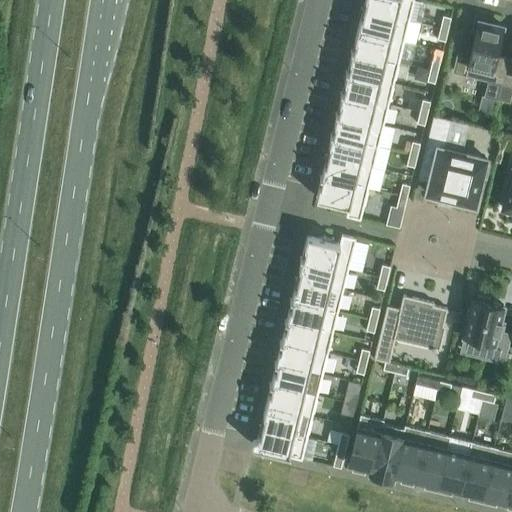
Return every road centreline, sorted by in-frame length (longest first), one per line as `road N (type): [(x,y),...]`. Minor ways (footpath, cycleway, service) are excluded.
road 1 (residential): [(194,509),(319,0)]
road 2 (primary): [(25,511),(107,0)]
road 3 (primary): [(53,0),(0,348)]
